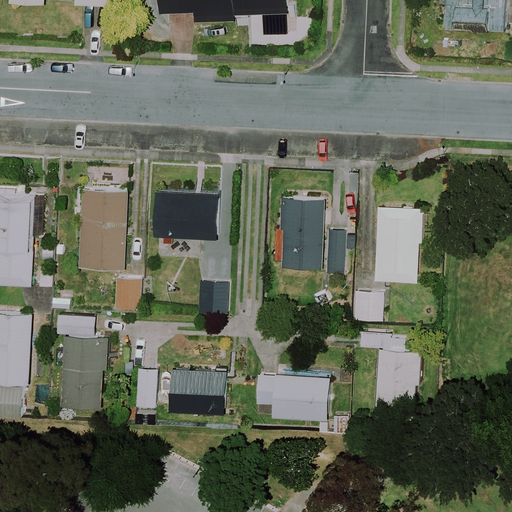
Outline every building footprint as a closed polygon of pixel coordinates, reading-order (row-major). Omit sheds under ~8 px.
[(287,0),(158,0),(158,12),(195,11),(195,20),(236,19),(236,12),(288,11),(287,0)] [(504,0),(434,0),(434,7),(443,7),(443,27),(504,28),(504,0)] [(0,239),(38,243),(41,187),(0,185),(0,239)] [(133,187),(88,185),(85,264),(130,265),(133,187)] [(224,234),(226,189),(160,187),(159,232),(224,234)] [(329,196),(287,195),(284,263),(326,265),(329,196)] [(427,203),(384,201),(383,227),(386,227),(383,275),(423,277),(427,203)] [(38,243),(0,239),(0,282),(36,285),(38,243)] [(146,305),(146,275),(120,274),(119,305),(146,305)] [(230,278),(204,277),(203,308),(229,309),(230,278)] [(382,320),(385,292),(367,291),(365,318),(382,320)] [(38,309),(0,307),(0,377),(35,379),(38,309)] [(101,313),(65,311),(64,328),(70,329),(66,399),(109,401),(113,337),(100,336),(101,313)] [(398,329),(367,328),(366,342),(382,343),(379,414),(425,415),(428,338),(397,336),(398,329)] [(232,368),(176,366),(175,408),(231,409),(232,368)] [(157,368),(140,367),(138,404),(156,405),(157,368)] [(334,415),(336,373),(264,371),(263,400),(280,401),(279,413),(334,415)] [(354,414),(336,413),(335,430),(353,431),(354,414)]
